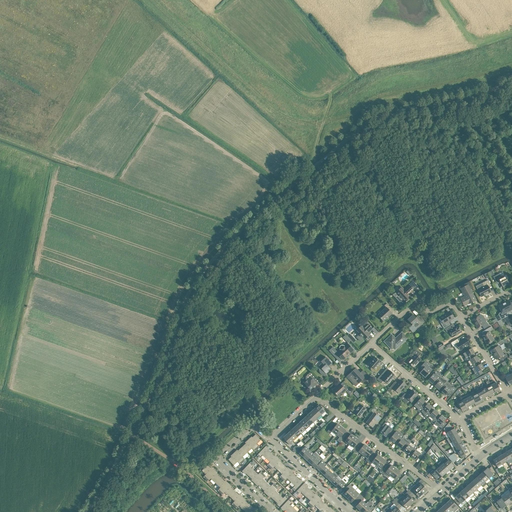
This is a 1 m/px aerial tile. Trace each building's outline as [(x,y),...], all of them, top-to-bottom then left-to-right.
[(504,274),(504,275),(502,272),(499,274),(493,277),(497,284),(500,283),(502,287),(509,283),(506,279),(507,278),(506,275),(505,276),(504,274)] [(488,280),(482,283),(476,286),(481,297),(487,294),(491,292),(488,287),(491,286),(488,280)] [(402,287),(396,293),(398,295),(396,298),(399,302),(402,300),(405,302),(411,297),(408,294),(409,293),(410,293),(417,286),(413,281),(404,290),(402,287)] [(465,297),(461,299),(464,306),(468,304),(469,304),(476,300),(470,289),(468,285),(461,289),(463,293),(465,297)] [(507,312),(511,310),(511,309),(511,306),(509,301),(498,306),(502,313),(500,315),(499,316),(501,319),(509,315),(507,312)] [(386,307),(378,315),(381,317),(380,318),(383,321),(392,313),(389,311),(391,309),(387,303),(384,306),(386,307)] [(444,329),(450,325),(448,322),(453,318),(450,313),(448,312),(440,317),(443,322),(441,323),(444,329)] [(424,322),(418,316),(416,318),(413,315),(408,320),(408,321),(405,324),(412,331),(413,332),(420,326),(424,322)] [(489,326),(486,321),(483,316),(482,315),(481,315),(480,315),(478,316),(472,320),(477,328),(482,326),(484,329),(489,326)] [(511,317),(511,318),(510,315),(509,315),(501,319),(503,323),(506,321),(507,324),(508,326),(510,326),(511,325),(511,317)] [(365,322),(356,330),(360,334),(357,337),(360,341),(363,338),(365,339),(370,335),(368,333),(372,329),(368,324),(365,322)] [(450,326),(445,329),(447,332),(449,331),(453,337),(462,332),(458,325),(452,329),(450,326)] [(491,326),(486,330),(488,332),(482,336),(487,344),(494,340),(489,332),(493,329),(491,326)] [(392,335),(384,342),(391,349),(394,346),(396,348),(407,338),(402,333),(395,339),(392,335)] [(457,339),(451,343),(453,347),(456,344),(460,350),(469,345),(466,339),(459,343),(457,339)] [(329,351),(335,358),(338,355),(342,359),(346,356),(353,350),(347,343),(344,346),(343,345),(342,345),(340,346),(339,347),(339,349),(340,350),(338,352),(333,347),(329,351)] [(504,355),(498,346),(497,343),(493,345),(494,348),(491,350),(496,360),(499,358),(500,361),(508,357),(506,354),(504,355)] [(464,359),(466,362),(467,361),(474,357),(472,354),(474,353),(472,348),(463,354),(465,358),(464,359)] [(413,357),(408,363),(411,364),(410,365),(414,367),(421,359),(418,357),(421,354),(416,349),(410,355),(413,357)] [(476,356),(474,357),(467,361),(470,366),(469,366),(471,370),(472,369),(478,365),(477,362),(479,361),(476,356)] [(321,369),(319,369),(319,370),(319,371),(319,372),(320,373),(321,374),(322,375),(323,376),(324,376),(325,376),(326,376),(326,374),(331,369),(328,367),(332,363),(326,357),(321,362),(324,366),(321,369)] [(379,365),(381,363),(379,361),(380,360),(378,358),(377,358),(376,359),(374,357),(368,364),(372,367),(371,368),(371,370),(373,372),(373,371),(376,374),(382,368),(379,365)] [(428,369),(430,366),(431,365),(426,361),(425,362),(419,369),(421,371),(419,374),(424,379),(431,371),(428,369)] [(481,363),(478,365),(472,369),(475,373),(474,374),(476,377),(483,373),(483,372),(483,369),(484,368),(481,363)] [(356,368),(347,377),(356,386),(364,378),(366,380),(369,377),(363,370),(360,373),(356,368)] [(386,369),(377,379),(380,383),(383,380),(387,384),(395,375),(389,370),(388,371),(386,369)] [(437,384),(441,378),(442,377),(440,375),(439,376),(435,372),(428,380),(432,384),(434,381),(437,384)] [(311,376),(303,383),(305,384),(305,387),(308,387),(310,390),(313,388),(316,388),(316,385),(317,383),(311,376)] [(446,382),(441,378),(437,384),(435,386),(439,390),(441,387),(443,390),(448,384),(449,383),(446,381),(446,382)] [(391,386),(388,390),(390,392),(393,388),(395,390),(398,390),(399,392),(406,385),(400,380),(396,384),(394,382),(391,386)] [(495,392),(491,385),(489,381),(486,382),(487,384),(484,385),(485,386),(485,385),(491,396),(491,397),(494,395),(493,393),(495,392)] [(494,381),(490,383),(491,385),(495,392),(498,391),(499,392),(501,391),(497,385),(496,382),(495,383),(494,381)] [(339,383),(332,390),(337,396),(341,393),(342,394),(346,391),(349,394),(352,392),(343,382),(340,384),(339,383)] [(452,388),(448,384),(443,390),(441,392),(446,396),(448,393),(450,396),(456,389),(453,387),(452,388)] [(485,385),(485,386),(480,388),(485,397),(488,396),(489,397),(491,396),(485,385)] [(485,397),(480,388),(475,391),(477,393),(481,402),(483,401),(482,399),(485,397)] [(405,393),(400,398),(406,403),(409,400),(411,402),(418,395),(412,390),(407,396),(405,393)] [(481,402),(477,393),(475,394),(473,392),(471,393),(477,404),(481,402)] [(477,404),(471,393),(466,396),(471,405),(474,404),(475,405),(477,404)] [(466,396),(461,398),(467,409),(469,408),(468,407),(471,405),(466,396)] [(417,410),(420,412),(421,412),(421,411),(425,406),(423,404),(425,401),(421,398),(414,406),(418,409),(417,410)] [(462,412),(467,409),(461,398),(457,401),(453,403),(456,409),(459,407),(462,412)] [(358,401),(353,406),(356,408),(356,409),(353,412),(360,417),(366,409),(363,407),(364,406),(364,405),(358,401)] [(432,407),(427,404),(425,406),(421,411),(421,412),(425,415),(424,416),(427,418),(427,417),(432,412),(430,410),(432,407)] [(319,405),(315,408),(321,415),(325,411),(319,405)] [(321,415),(315,408),(311,412),(317,419),(321,415)] [(373,409),(369,414),(371,416),(367,422),(372,427),(375,423),(376,424),(380,418),(374,413),(375,411),(373,409)] [(434,409),(432,412),(427,417),(431,421),(431,422),(434,424),(434,423),(439,418),(437,415),(439,413),(434,409)] [(317,419),(311,412),(307,416),(313,422),(317,419)] [(331,413),(327,417),(328,418),(326,420),(327,422),(329,421),(334,416),(331,413)] [(441,415),(439,418),(434,423),(438,427),(437,428),(440,430),(446,424),(443,421),(445,419),(441,415)] [(313,422),(307,416),(303,419),(309,426),(313,422)] [(309,426),(303,419),(299,423),(305,430),(309,426)] [(386,424),(387,422),(384,420),(380,426),(383,428),(380,432),(386,437),(392,429),(394,427),(394,426),(393,425),(391,423),(390,423),(389,424),(388,426),(386,424)] [(305,430),(299,423),(295,427),(301,433),(305,430)] [(336,434),(341,427),(337,424),(336,425),(334,423),(327,431),(329,432),(331,432),(332,431),(336,434)] [(454,429),(448,424),(443,429),(446,433),(447,432),(450,437),(457,433),(454,428),(454,429)] [(301,433),(295,427),(291,431),(297,437),(301,433)] [(346,430),(341,427),(336,434),(340,438),(341,436),(344,438),(347,433),(345,431),(346,430)] [(297,437),(291,431),(287,434),(293,441),(297,437)] [(403,437),(404,436),(401,434),(400,435),(396,431),(389,440),(394,443),(396,441),(398,443),(403,437)] [(349,445),(355,437),(351,434),(350,435),(347,433),(344,438),(343,439),(345,441),(349,445)] [(459,438),(457,433),(450,437),(447,439),(449,444),(452,442),(459,438)] [(251,437),(248,440),(257,449),(260,447),(257,444),(261,440),(255,434),(251,438),(251,437)] [(293,441),(287,434),(283,438),(289,445),(293,441)] [(354,452),(361,443),(359,442),(359,441),(355,437),(349,445),(354,448),(352,450),(354,452)] [(410,442),(411,441),(408,439),(407,440),(403,437),(398,443),(396,445),(401,448),(403,446),(405,448),(406,448),(410,442)] [(462,443),(459,438),(452,442),(455,447),(462,443)] [(257,449),(248,440),(246,442),(246,443),(242,447),(247,453),(252,448),(255,451),(257,449)] [(417,448),(418,447),(415,445),(414,445),(410,442),(406,448),(405,448),(404,451),(408,454),(410,452),(413,454),(417,448)] [(363,455),(368,448),(364,444),(363,445),(361,443),(354,452),(356,453),(358,453),(359,452),(363,455)] [(465,447),(462,443),(455,447),(452,448),(455,453),(457,451),(465,447)] [(266,458),(271,453),(267,449),(268,448),(266,446),(257,456),(259,458),(262,455),(266,458)] [(303,457),(309,450),(305,446),(299,453),(303,457)] [(247,453),(242,447),(237,451),(236,451),(234,452),(243,462),(245,460),(242,457),(247,453)] [(467,452),(465,447),(457,451),(460,456),(462,459),(466,456),(465,454),(467,452)] [(368,462),(374,454),(372,452),(373,451),(368,448),(363,455),(367,458),(366,459),(367,461),(368,462)] [(420,459),(425,452),(422,450),(422,451),(417,448),(413,454),(411,456),(415,459),(417,457),(420,459)] [(307,461),(313,454),(309,450),(303,457),(307,461)] [(243,462),(234,452),(231,455),(232,456),(228,460),(233,465),(237,462),(240,465),(243,462)] [(315,452),(313,454),(307,461),(311,464),(319,456),(315,452)] [(511,461),(511,459),(507,452),(502,454),(507,461),(508,464),(511,461)] [(269,467),(278,458),(276,456),(275,456),(271,453),(266,458),(270,462),(267,465),(269,467)] [(319,456),(311,464),(315,468),(316,467),(322,461),(325,457),(321,453),(319,456)] [(376,465),(382,458),(378,455),(377,456),(374,454),(368,462),(370,464),(372,462),(376,465)] [(507,461),(502,454),(498,457),(502,464),(507,461)] [(454,466),(448,459),(446,457),(442,461),(444,463),(450,470),(454,466)] [(502,464),(498,457),(493,460),(497,467),(502,464)] [(278,470),(284,465),(280,461),(281,460),(278,458),(269,467),(272,470),(274,467),(278,470)] [(381,473),(388,464),(386,462),(386,461),(382,458),(376,465),(380,469),(380,472),(381,473)] [(326,464),(322,461),(316,467),(320,471),(326,464)] [(253,464),(251,462),(242,471),(244,474),(245,473),(249,476),(254,471),(250,467),(253,464)] [(328,463),(326,464),(320,471),(324,475),(330,468),(331,467),(328,463)] [(450,470),(444,463),(440,467),(445,473),(450,470)] [(388,478),(390,476),(396,468),(391,465),(390,466),(388,464),(381,473),(388,478)] [(205,479),(214,470),(212,468),(211,468),(207,465),(202,470),(206,474),(203,477),(205,479)] [(282,479),(291,470),(288,467),(287,468),(284,465),(278,470),(282,474),(279,477),(282,479)] [(493,474),(495,472),(491,466),(488,469),(487,468),(483,472),(489,478),(493,475),(493,474)] [(440,467),(436,470),(441,477),(445,473),(440,467)] [(328,479),(334,472),(330,468),(324,475),(328,479)] [(400,472),(396,468),(390,476),(394,479),(393,480),(394,482),(395,483),(401,474),(399,473),(400,472)] [(436,470),(434,469),(427,476),(434,481),(436,479),(437,480),(441,477),(436,470)] [(217,472),(215,470),(214,470),(205,479),(208,482),(211,479),(215,483),(221,477),(216,473),(217,472)] [(291,482),(296,477),(292,473),(293,472),(291,470),(282,479),(284,482),(287,479),(291,482)] [(254,483),(263,474),(261,471),(258,474),(254,471),(249,476),(253,480),(252,481),(254,483)] [(332,482),(338,476),(334,472),(328,479),(332,482)] [(489,478),(483,472),(479,475),(485,482),(489,478)] [(340,473),(338,476),(332,482),(336,486),(342,479),(344,477),(340,473)] [(266,476),(263,474),(254,483),(257,485),(258,485),(261,488),(267,483),(263,479),(266,476)] [(485,482),(479,475),(475,479),(481,485),(485,482)] [(220,493),(229,483),(226,481),(225,482),(221,477),(215,483),(220,488),(217,491),(220,493)] [(300,480),(296,477),(291,482),(294,486),(292,489),(294,491),(303,482),(301,479),(300,480)] [(346,483),(342,479),(336,486),(340,490),(346,483)] [(426,484),(421,479),(415,485),(423,494),(427,490),(424,486),(426,484)] [(477,489),(481,485),(475,479),(471,482),(477,489)] [(477,489),(471,482),(467,486),(473,493),(477,489)] [(231,486),(229,484),(229,483),(220,493),(222,495),(225,492),(230,497),(235,491),(230,487),(231,486)] [(267,495),(276,486),(273,483),(271,486),(267,483),(261,488),(265,492),(264,493),(267,495)] [(307,485),(304,483),(295,492),(298,495),(301,492),(305,496),(311,490),(306,486),(307,485)] [(347,499),(355,490),(349,484),(345,489),(347,491),(343,495),(347,499)] [(423,494),(415,485),(411,489),(409,491),(413,495),(415,493),(419,497),(423,494)] [(278,488),(276,486),(267,495),(269,497),(270,496),(274,500),(279,494),(275,491),(278,488)] [(473,493),(467,486),(463,490),(469,496),(473,493)] [(316,495),(311,490),(305,496),(310,501),(307,504),(310,506),(319,496),(316,494),(316,495)] [(355,490),(347,499),(351,502),(355,499),(357,501),(362,496),(355,490)] [(469,496),(463,490),(459,493),(465,500),(469,496)] [(234,507),(243,497),(241,495),(240,495),(235,491),(230,497),(234,501),(231,504),(234,507)] [(409,491),(402,496),(404,498),(410,505),(414,501),(411,497),(413,495),(409,491)] [(465,500),(459,493),(455,497),(456,498),(454,500),(458,505),(460,503),(461,504),(465,500)] [(510,503),(505,495),(504,493),(501,496),(501,497),(501,498),(506,506),(510,503)] [(279,507),(288,497),(286,495),(283,498),(279,494),(274,500),(278,504),(277,505),(279,507)] [(321,499),(319,496),(310,506),(312,508),(315,505),(320,510),(325,504),(320,499),(321,499)] [(362,500),(364,498),(362,496),(357,501),(359,503),(356,506),(360,510),(366,504),(362,500)] [(410,505),(404,498),(402,496),(398,500),(397,498),(394,500),(400,507),(403,505),(406,509),(410,505)] [(245,499),(243,497),(234,507),(236,509),(239,506),(244,510),(249,505),(245,500),(245,499)] [(292,501),(289,498),(280,508),(283,510),(284,510),(286,511),(290,511),(294,508),(289,504),(292,501)] [(506,506),(501,498),(496,502),(497,502),(494,504),(498,509),(501,508),(501,509),(506,506)] [(454,511),(459,508),(451,499),(446,503),(452,510),(454,511)] [(401,511),(398,509),(400,507),(394,500),(392,502),(394,504),(392,506),(392,507),(393,508),(392,510),(393,511),(401,511)] [(366,504),(360,510),(361,511),(369,511),(374,508),(371,505),(372,504),(372,502),(371,501),(369,501),(368,502),(366,504)] [(450,511),(452,510),(446,503),(442,507),(446,511),(450,511)]
